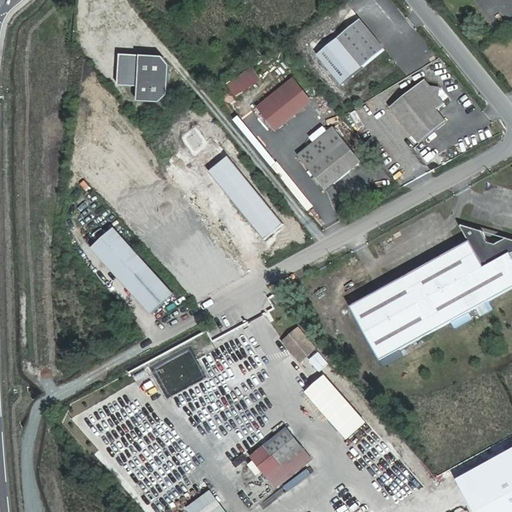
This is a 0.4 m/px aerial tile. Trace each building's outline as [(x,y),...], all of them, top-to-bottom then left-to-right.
[(373,61),(393,45),(370,16),(350,32),(373,61)] [(153,77),(153,47),(132,47),(132,77),(153,77)] [(183,56),(175,47),(153,47),(153,94),(175,94),(183,85),(183,56)] [(245,91),(269,76),(262,65),(238,80),(245,91)] [(447,106),(455,100),(434,73),(397,102),(426,138),(454,116),(447,106)] [(268,102),(286,125),(322,97),(303,74),(268,102)] [(369,159),(342,123),(308,149),(336,185),(369,159)] [(72,187),(75,193),(88,187),(85,181),(72,187)] [(468,236),(349,298),(379,355),(511,285),(511,257),(506,247),(511,243),(511,234),(459,218),(468,236)] [(120,219),(98,240),(158,304),(180,283),(120,219)] [(303,357),(316,346),(300,327),(287,338),(303,357)] [(267,390),(275,385),(246,337),(234,344),(238,350),(207,369),(244,429),(278,408),(267,390)] [(363,422),(323,377),(306,392),(346,437),(363,422)] [(309,460),(285,430),(252,456),(276,486),(309,460)] [(511,511),(511,450),(458,480),(475,511),(511,511)] [(253,460),(248,464),(258,476),(263,472),(253,460)] [(224,511),(209,491),(187,508),(190,511),(224,511)]
